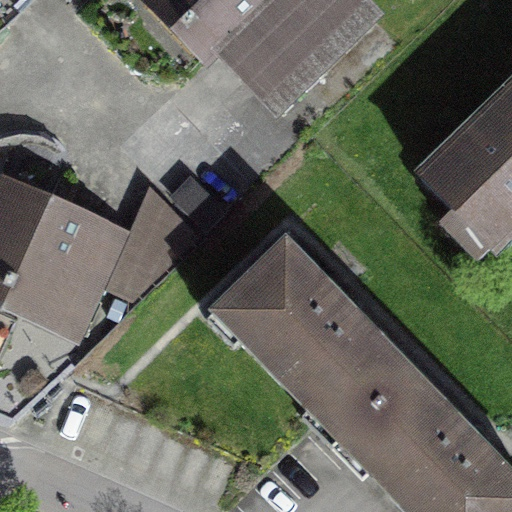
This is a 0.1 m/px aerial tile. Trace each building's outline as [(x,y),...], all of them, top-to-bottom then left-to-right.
[(204,60),(218,47),(247,77),(277,110),(374,19),(356,0),(147,0),(181,35),(204,60)] [(511,237),(511,98),(428,180),(497,252),(511,237)] [(10,192),(0,214),(0,287),(71,318),(107,233),(10,192)] [(220,321),(340,446),(408,380),(288,256),(220,321)] [(511,511),(511,487),(408,380),(340,446),(404,511),(511,511)]
